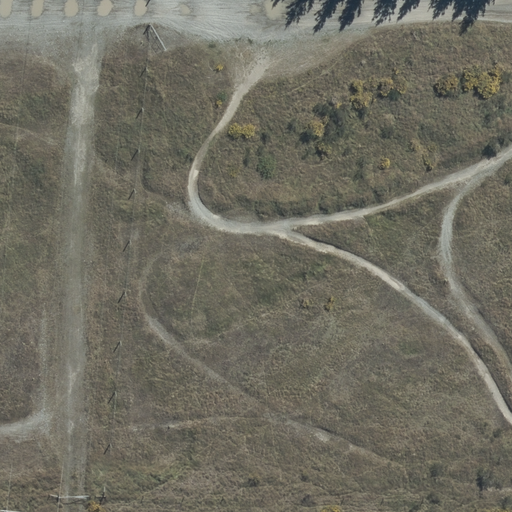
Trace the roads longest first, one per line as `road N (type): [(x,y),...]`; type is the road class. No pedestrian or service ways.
road 1 (track): [(0,2),(511,1)]
road 2 (track): [(511,148),(476,170),(446,244),(462,300),(511,367)]
